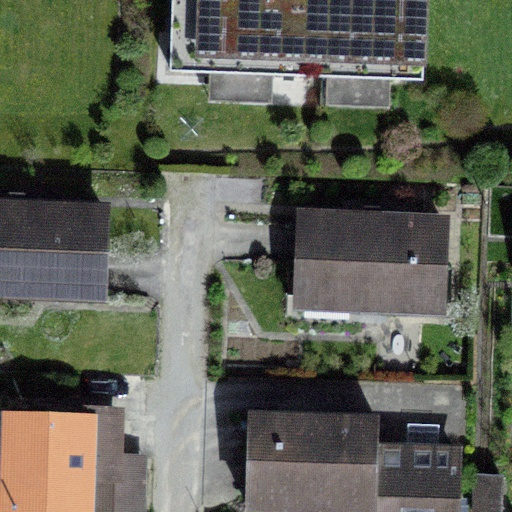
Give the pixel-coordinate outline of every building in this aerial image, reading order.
[(181,0),(180,71),(419,76),(420,0),(181,0)] [(117,215),(0,212),(0,307),(115,310),(117,215)] [(456,226),(301,220),(297,323),(451,329),(456,226)] [(382,394),(252,393),(251,511),(380,511),(380,508),(382,433),(382,394)] [(126,511),(131,433),(7,425),(1,511),(126,511)] [(465,435),(382,433),(380,508),(463,510),(465,435)]
